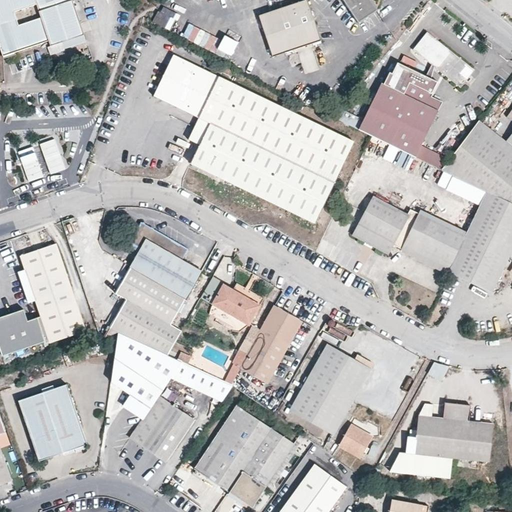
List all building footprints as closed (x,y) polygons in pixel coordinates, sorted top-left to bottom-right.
[(0,0),(0,28),(3,37),(0,38),(0,48),(2,56),(49,41),(50,46),(69,39),(58,6),(63,4),(61,0),(0,0)] [(84,35),(71,0),(61,0),(63,4),(58,6),(69,39),(84,35)] [(271,58),(284,53),(311,44),(320,41),(304,0),(257,16),(271,58)] [(321,0),(323,1),(324,0),(344,0),(361,24),(381,10),(373,0),(321,0)] [(229,58),(237,40),(222,34),(221,38),(189,24),(183,38),(229,58)] [(470,76),(475,70),(429,31),(415,49),(431,62),(434,65),(461,87),(466,80),(470,76)] [(171,56),(152,97),(198,119),(211,125),(201,149),(193,166),(204,172),(242,89),(171,56)] [(425,75),(397,61),(392,72),(389,71),(383,83),(402,93),(408,81),(431,93),(437,81),(430,78),(434,65),(431,62),(425,75)] [(408,81),(402,93),(381,81),(357,130),(370,136),(414,157),(441,101),(430,96),(431,93),(408,81)] [(442,100),(445,91),(436,88),(433,97),(442,100)] [(242,89),(204,172),(316,224),(354,142),(242,89)] [(201,149),(211,125),(198,119),(187,143),(201,149)] [(511,132),(505,141),(477,120),(438,168),(487,191),(511,203),(511,132)] [(33,147),(18,152),(29,183),(68,169),(57,138),(39,144),(40,147),(33,149),(33,147)] [(491,293),(504,266),(511,250),(511,204),(487,191),(464,236),(448,271),(491,293)] [(464,236),(410,210),(406,216),(374,199),(354,234),(387,252),(391,244),(401,249),(402,252),(406,251),(419,257),(420,261),(424,260),(430,262),(431,267),(436,266),(448,271),(464,236)] [(140,250),(131,266),(186,298),(201,272),(182,261),(188,250),(140,223),(129,244),(140,250)] [(50,343),(87,331),(57,245),(22,257),(26,271),(36,301),(50,343)] [(218,278),(231,280),(234,258),(220,257),(218,278)] [(131,266),(115,294),(171,325),(186,298),(131,266)] [(26,271),(19,274),(29,304),(36,301),(26,271)] [(211,295),(219,280),(213,276),(204,291),(211,295)] [(235,282),(230,288),(259,304),(263,297),(235,282)] [(249,324),(259,304),(230,288),(221,283),(211,303),(249,324)] [(181,331),(171,325),(115,294),(114,296),(125,302),(105,337),(117,334),(157,351),(168,355),(181,331)] [(301,320),(274,305),(247,354),(240,367),(242,368),(266,382),(301,320)] [(0,351),(3,360),(50,344),(42,318),(27,323),(23,311),(0,318),(0,351)] [(130,394),(122,407),(142,420),(158,395),(170,377),(223,401),(233,386),(181,362),(168,355),(157,351),(117,334),(110,382),(130,394)] [(353,358),(327,344),(289,409),(332,433),(372,364),(355,354),(353,358)] [(229,357),(207,346),(202,358),(224,369),(229,357)] [(240,367),(247,354),(240,350),(225,382),(233,386),(242,368),(240,367)] [(187,362),(189,355),(180,352),(177,359),(187,362)] [(432,361),(427,376),(443,380),(447,365),(432,361)] [(39,461),(86,445),(66,385),(18,401),(39,461)] [(142,420),(129,439),(164,462),(193,419),(158,395),(142,420)] [(445,402),(443,418),(419,415),(417,430),(416,439),(414,454),(452,458),(490,461),(494,423),(469,420),(470,405),(445,402)] [(236,406),(226,420),(194,469),(252,508),(294,445),(236,406)] [(372,436),(350,423),(338,444),(359,457),(372,436)] [(414,454),(416,439),(410,438),(409,438),(407,453),(414,454)] [(0,483),(11,479),(0,448),(0,483)] [(412,474),(414,454),(407,453),(403,453),(391,472),(412,474)] [(450,478),(452,458),(414,454),(412,474),(450,478)] [(279,511),(327,511),(343,491),(345,488),(313,465),(279,511)] [(174,475),(170,486),(185,490),(188,480),(174,475)] [(389,499),(387,511),(418,511),(420,504),(389,499)]
